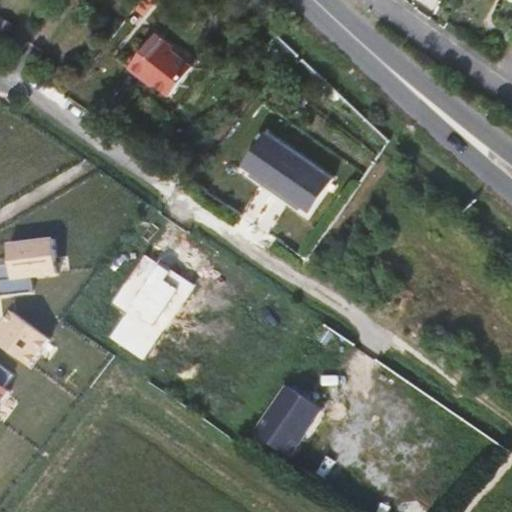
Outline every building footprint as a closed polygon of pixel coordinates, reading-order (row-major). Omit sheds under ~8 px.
[(160,0),(140,0),(135,7),(147,17),(160,0)] [(21,27),(1,15),(0,16),(0,27),(15,37),(21,27)] [(156,32),(129,67),(140,76),(142,74),(170,96),(194,66),(172,49),(174,46),(156,32)] [(333,176),(266,128),(243,161),(263,175),(260,179),(288,198),(290,194),(310,208),(333,176)] [(165,147),(157,158),(175,170),(181,162),(168,152),(170,150),(165,147)] [(0,186),(5,198),(28,187),(18,166),(0,174),(0,186)] [(11,281),(60,275),(56,240),(7,245),(11,281)] [(143,360),(196,289),(149,257),(114,304),(129,315),(112,340),(143,360)] [(51,340),(14,313),(0,331),(0,343),(31,367),(51,340)] [(0,407),(10,392),(6,389),(14,376),(0,365),(0,407)] [(324,409),(288,386),(257,434),(293,457),(324,409)]
